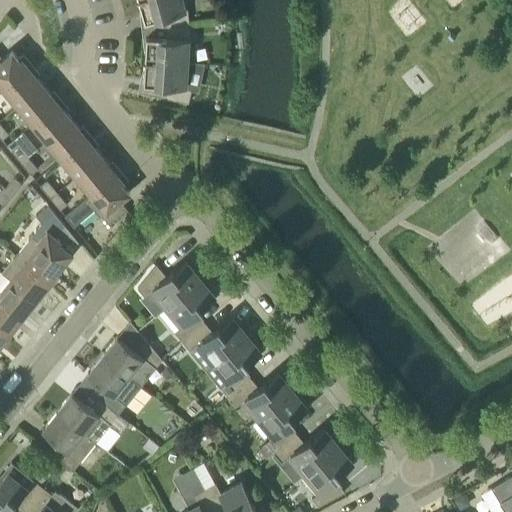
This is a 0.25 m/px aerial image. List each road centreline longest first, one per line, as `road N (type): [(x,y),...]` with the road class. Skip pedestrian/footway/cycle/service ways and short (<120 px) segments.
road 1 (residential): [(432,477),(194,193)]
road 2 (residential): [(0,447),(194,193)]
road 3 (residential): [(194,193),(102,109),(96,25),(84,0)]
